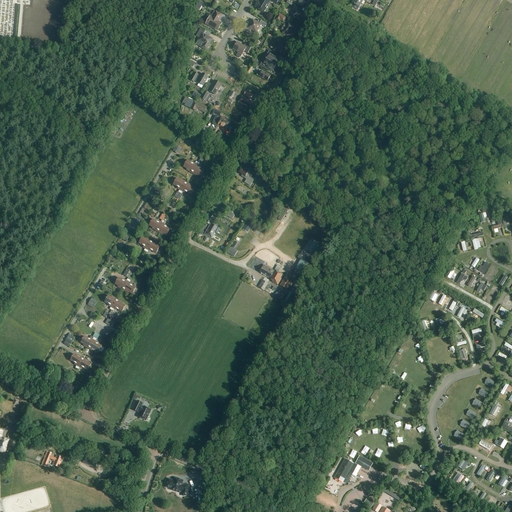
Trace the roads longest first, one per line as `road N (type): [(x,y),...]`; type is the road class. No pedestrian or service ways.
road 1 (residential): [(83,416),(327,0)]
road 2 (unclassified): [(300,511),(157,448)]
